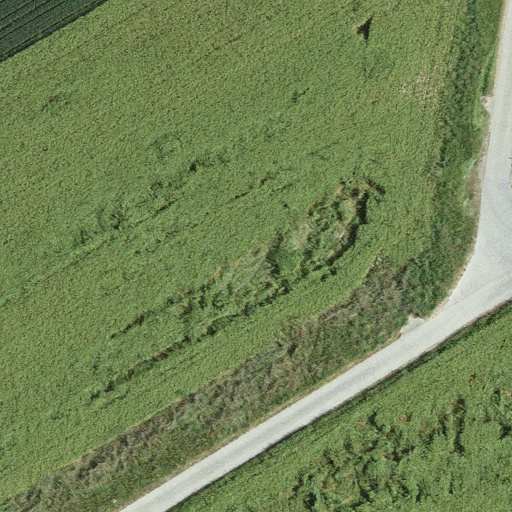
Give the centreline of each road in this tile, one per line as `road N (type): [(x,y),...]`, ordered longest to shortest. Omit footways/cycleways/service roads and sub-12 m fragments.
road 1 (track): [(511,284),(138,511)]
road 2 (track): [(511,37),(477,305)]
